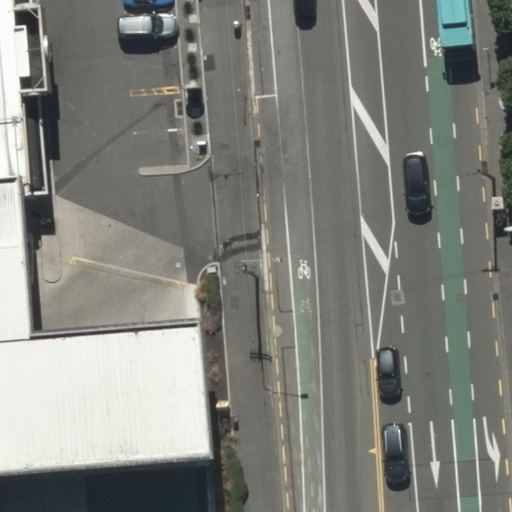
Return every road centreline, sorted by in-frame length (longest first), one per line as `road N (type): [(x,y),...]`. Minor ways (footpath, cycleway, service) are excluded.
road 1 (secondary): [(373,166),(423,277),(440,511)]
road 2 (secondary): [(346,511),(338,276),(373,166)]
road 3 (secondary): [(373,166),(360,0)]
